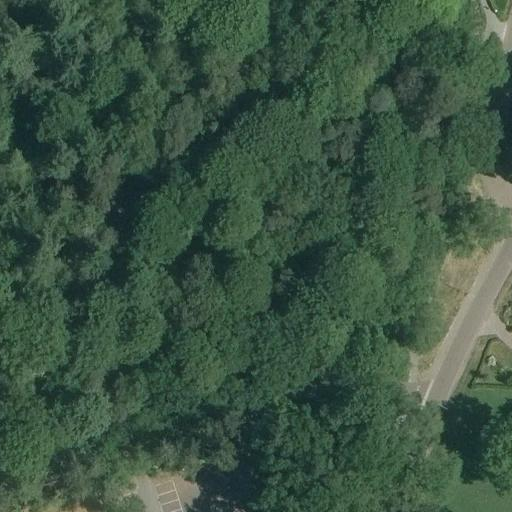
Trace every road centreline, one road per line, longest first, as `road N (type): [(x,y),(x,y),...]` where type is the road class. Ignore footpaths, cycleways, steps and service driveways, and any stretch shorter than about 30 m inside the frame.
road 1 (tertiary): [(402,511),(439,397),(511,250)]
road 2 (residential): [(511,198),(488,170),(511,54)]
